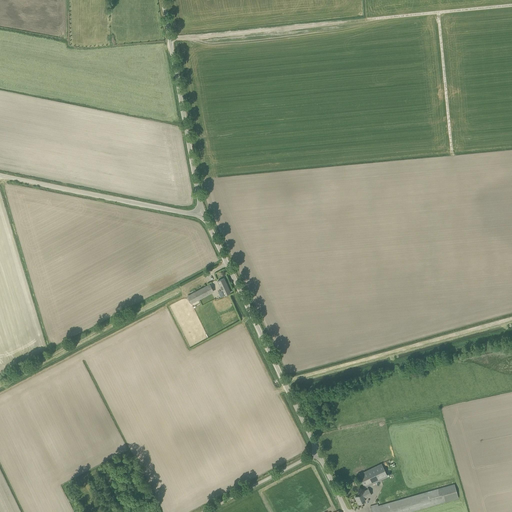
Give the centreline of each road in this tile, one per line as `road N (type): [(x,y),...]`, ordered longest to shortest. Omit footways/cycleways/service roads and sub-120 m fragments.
road 1 (track): [(170,38),(511,7)]
road 2 (unclassified): [(317,452),(201,211)]
road 3 (track): [(226,263),(0,384)]
road 4 (track): [(284,383),(511,320)]
road 5 (unclassified): [(201,211),(163,0)]
road 6 (unclassified): [(0,175),(201,211)]
road 7 (track): [(449,150),(438,14)]
road 8 (unclassified): [(201,511),(317,452)]
